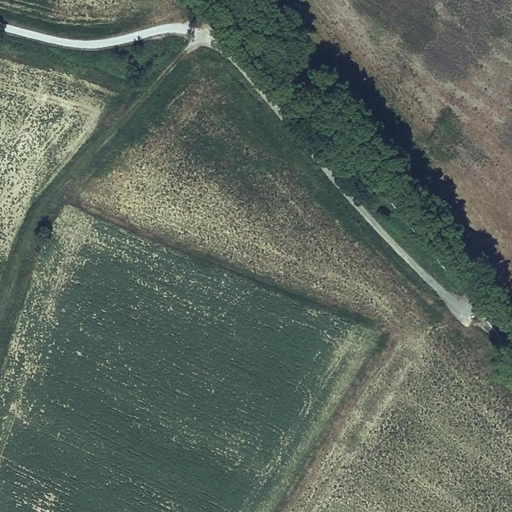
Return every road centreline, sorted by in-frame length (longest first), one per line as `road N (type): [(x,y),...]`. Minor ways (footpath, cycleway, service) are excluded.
road 1 (primary): [(511,335),(240,0)]
road 2 (track): [(0,315),(35,214),(203,31)]
